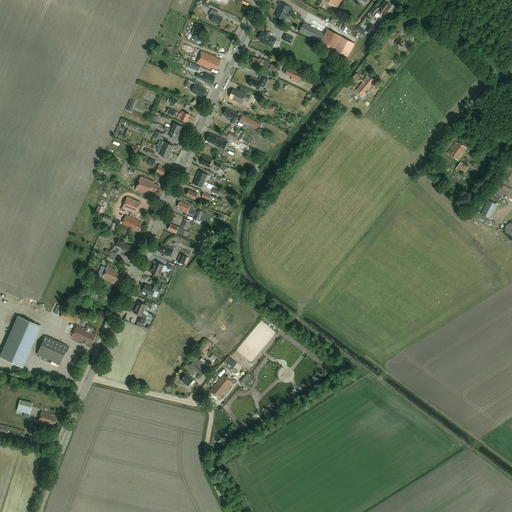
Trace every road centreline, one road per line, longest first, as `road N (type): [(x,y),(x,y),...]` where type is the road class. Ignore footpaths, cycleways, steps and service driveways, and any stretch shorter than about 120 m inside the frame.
road 1 (tertiary): [(39,511),(90,377),(263,0)]
road 2 (track): [(229,511),(207,463),(208,408),(90,377)]
road 3 (unclassified): [(511,89),(406,0)]
